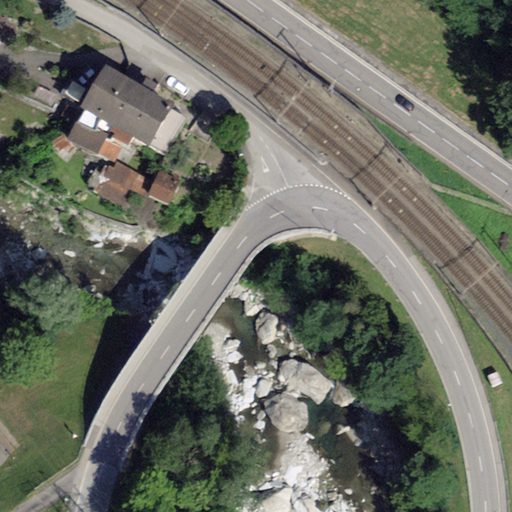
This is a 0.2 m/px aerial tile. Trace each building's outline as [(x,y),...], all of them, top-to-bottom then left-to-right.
[(138,84),(104,65),(79,107),(84,110),(67,138),(96,156),(108,135),(113,127),(138,84)] [(170,110),(173,105),(138,84),(113,127),(108,135),(127,146),(132,138),(164,157),(186,119),(170,110)] [(137,174),(116,163),(112,168),(106,165),(92,192),(119,207),(129,189),(137,174)] [(154,184),(148,195),(168,205),(180,180),(161,170),(154,184)] [(154,184),(137,174),(129,189),(146,199),(148,195),(154,184)]
